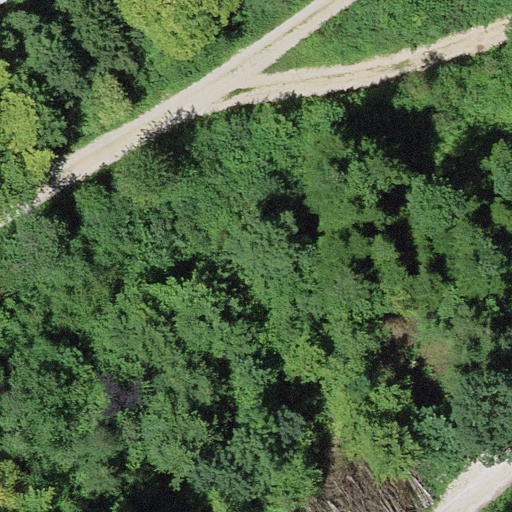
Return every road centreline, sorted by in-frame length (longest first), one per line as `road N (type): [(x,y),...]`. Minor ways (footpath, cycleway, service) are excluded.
road 1 (track): [(201,93),(397,62),(511,23)]
road 2 (track): [(0,217),(201,93)]
road 3 (track): [(201,93),(332,0)]
